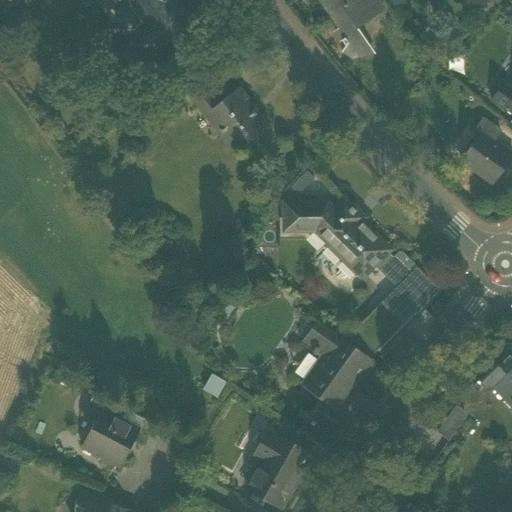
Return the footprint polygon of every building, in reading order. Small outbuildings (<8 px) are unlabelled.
[(112,0),(120,11),(125,8),(119,0),(112,0)] [(132,29),(148,53),(193,22),(177,0),(119,0),(125,8),(120,11),(118,13),(116,19),(123,30),(129,30),(132,29)] [(322,0),(340,27),(341,28),(351,20),(355,26),(355,25),(374,17),(362,0),(322,0)] [(362,0),(374,17),(383,10),(376,0),(362,0)] [(371,49),(355,25),(355,26),(351,20),(341,28),(340,27),(335,30),(346,46),(342,51),(363,55),(363,54),(371,49)] [(183,93),(192,104),(206,92),(210,89),(202,78),(183,93)] [(511,111),(511,90),(503,84),(491,100),(506,111),(507,108),(511,111)] [(218,126),(237,150),(265,128),(250,110),(253,108),(238,88),(216,105),(205,113),(216,127),(218,126)] [(205,113),(216,105),(206,92),(192,104),(202,116),(205,113)] [(480,132),(493,141),(500,132),(482,119),(475,129),(479,132),(480,132)] [(487,179),(493,183),(511,157),(511,154),(493,141),(480,132),(479,132),(462,158),(460,160),(487,179)] [(450,149),(440,163),(465,188),(476,196),(487,179),(460,160),(462,158),(450,149)] [(327,246),(356,274),(369,261),(374,265),(388,251),(389,250),(358,220),(355,224),(349,218),(353,215),(354,212),(353,208),(344,200),(333,211),(326,204),(285,204),(285,230),(305,230),(305,222),(318,222),(332,234),(326,240),(328,242),(327,246)] [(400,251),(398,252),(393,257),(388,251),(374,265),(397,287),(381,303),(387,308),(406,327),(406,328),(439,295),(441,291),(439,288),(403,252),(400,251)] [(360,279),(374,265),(369,261),(356,274),(360,279)] [(387,308),(381,303),(364,320),(369,326),(387,308)] [(351,333),(380,353),(406,327),(387,308),(369,326),(364,320),(351,333)] [(316,407),(325,415),(333,404),(335,405),(350,384),(363,392),(380,368),(327,330),(312,351),(323,359),(305,384),(323,397),(316,407)] [(488,391),(493,385),(506,373),(497,365),(479,382),(488,391)] [(511,367),(506,373),(493,385),(508,401),(507,402),(511,407),(511,367)] [(102,411),(121,421),(126,410),(94,393),(89,404),(102,411)] [(316,407),(297,432),(312,442),(326,451),(344,428),(325,415),(316,407)] [(437,431),(449,439),(465,416),(454,408),(437,431)] [(100,459),(114,467),(116,463),(120,465),(139,430),(121,421),(102,411),(83,446),(102,456),(100,459)] [(306,453),(312,442),(297,432),(283,422),(275,435),(306,453)] [(307,463),(306,462),(310,455),(306,453),(275,435),(268,431),(254,455),(261,459),(246,487),(281,507),(298,476),(300,476),(302,475),(304,474),(308,467),(308,464),(307,463)] [(133,511),(82,490),(76,504),(87,509),(85,511),(133,511)]
